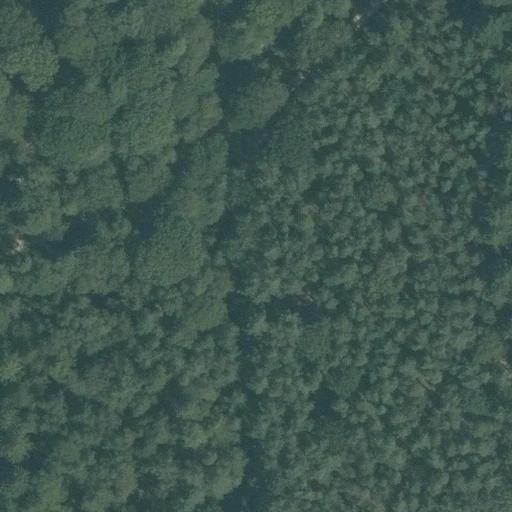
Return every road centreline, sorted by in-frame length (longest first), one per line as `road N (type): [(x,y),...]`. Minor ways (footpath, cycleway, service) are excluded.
road 1 (track): [(246,511),(213,0)]
road 2 (track): [(383,0),(222,127),(0,240)]
